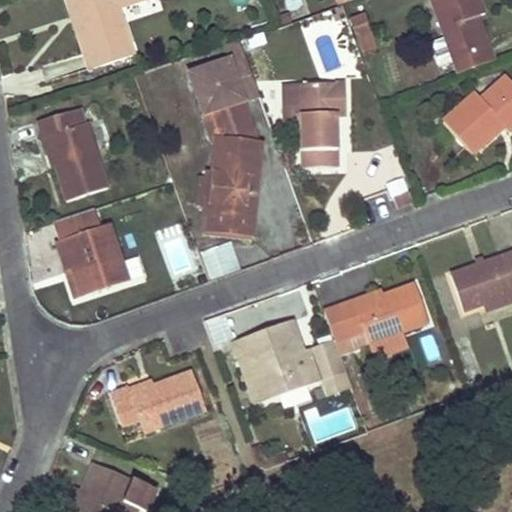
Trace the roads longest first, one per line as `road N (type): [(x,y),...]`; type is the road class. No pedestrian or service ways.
road 1 (residential): [(28,362),(511,181)]
road 2 (residential): [(28,362),(0,170)]
road 3 (residential): [(9,511),(39,417),(28,362)]
